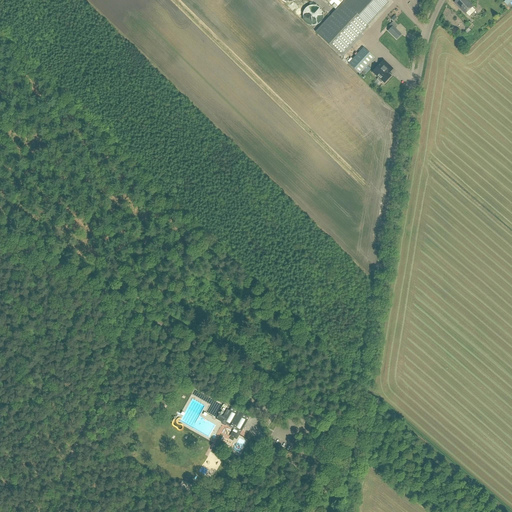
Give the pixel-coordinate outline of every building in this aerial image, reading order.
[(324,0),(335,10),(343,0),(324,0)] [(386,0),(350,0),(348,3),(369,23),(389,2),(386,0)] [(474,6),(468,0),(456,0),(455,2),(469,17),(475,10),(473,7),(474,6)] [(340,54),(369,23),(348,3),(318,34),(340,54)] [(305,23),(306,24),(307,24),(308,25),(309,25),(309,26),(310,26),(311,26),(312,26),(313,26),(314,26),(315,26),(316,26),(317,25),(318,24),(319,24),(320,23),(321,22),(321,21),(322,20),(322,19),(323,18),(323,17),(323,16),(323,15),(323,14),(322,13),(322,12),(322,11),(321,11),(321,10),(320,9),(320,8),(319,8),(318,7),(317,6),(316,6),(315,6),(314,6),(314,5),(313,5),(312,5),(311,6),(310,6),(309,6),(308,6),(308,7),(307,7),(306,8),(305,8),(305,9),(304,10),(303,11),(303,12),(303,13),(302,14),(302,15),(302,16),(302,17),(302,18),(303,19),(303,20),(303,21),(304,21),(304,22),(305,23)] [(397,26),(393,22),(388,26),(390,28),(387,31),(396,40),(402,35),(395,28),(397,26)] [(374,58),(363,48),(349,63),(360,74),(374,58)] [(379,65),(372,72),(378,78),(377,80),(381,83),(382,82),(384,83),(391,76),(387,72),(392,68),(386,63),(382,67),(379,65)] [(249,418),(231,408),(225,418),(219,415),(216,419),(223,423),(222,424),(225,426),(226,425),(237,431),(236,433),(233,431),(230,436),(237,439),(249,418)]
